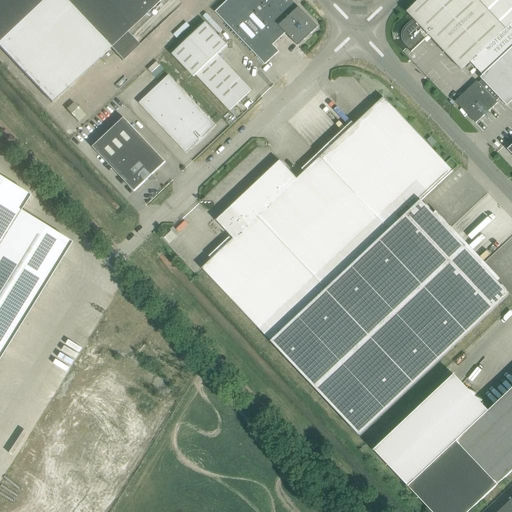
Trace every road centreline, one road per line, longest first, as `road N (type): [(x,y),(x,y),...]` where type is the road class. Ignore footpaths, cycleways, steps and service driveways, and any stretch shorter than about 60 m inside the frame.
road 1 (unclassified): [(115,259),(357,29)]
road 2 (unclassified): [(511,192),(357,29)]
